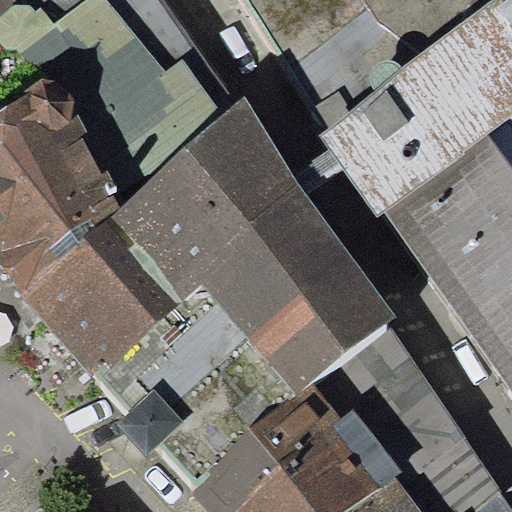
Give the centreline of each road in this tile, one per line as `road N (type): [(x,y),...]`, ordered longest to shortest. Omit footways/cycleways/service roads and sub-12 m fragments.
road 1 (residential): [(511,448),(189,0)]
road 2 (residential): [(0,408),(128,511)]
